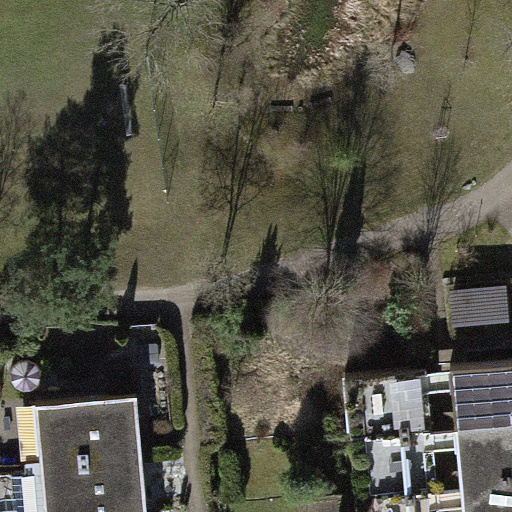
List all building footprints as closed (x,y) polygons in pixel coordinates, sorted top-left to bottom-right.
[(510,317),(507,282),(450,287),(453,322),(510,317)] [(459,424),(511,418),(511,358),(450,364),(459,424)] [(166,365),(150,366),(150,378),(166,378),(166,365)] [(351,433),(430,425),(430,366),(348,374),(351,433)] [(130,368),(112,369),(114,388),(131,387),(130,368)] [(42,460),(142,450),(136,391),(37,400),(42,460)] [(511,418),(459,424),(461,482),(511,477),(511,418)] [(430,425),(351,433),(356,491),(439,483),(430,425)] [(142,450),(42,460),(27,461),(27,472),(12,471),(15,511),(119,511),(148,510),(142,450)] [(511,511),(511,477),(461,482),(463,511),(511,511)] [(441,511),(439,483),(356,491),(357,511),(441,511)]
